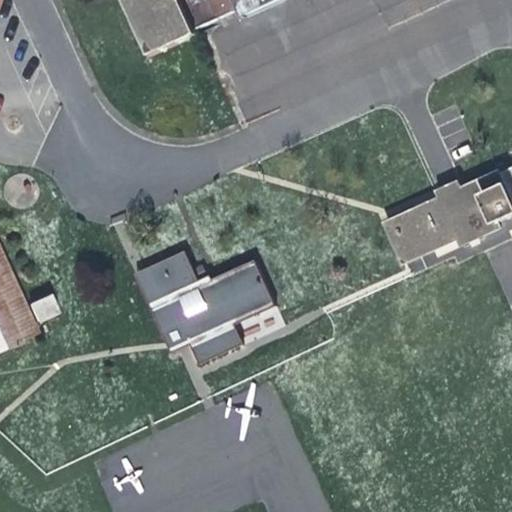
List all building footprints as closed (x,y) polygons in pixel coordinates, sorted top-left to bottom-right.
[(283,0),(124,0),(149,56),(195,36),(192,29),(238,9),(243,18),(283,0)] [(511,212),(511,191),(502,169),(388,218),(404,257),(476,228),(478,235),(501,226),(498,219),(511,212)] [(195,343),(206,357),(246,341),(238,318),(281,299),(264,255),(202,281),(187,248),(141,268),(175,349),(195,343)] [(0,345),(33,328),(0,254),(0,345)] [(56,310),(48,291),(29,300),(37,318),(56,310)]
